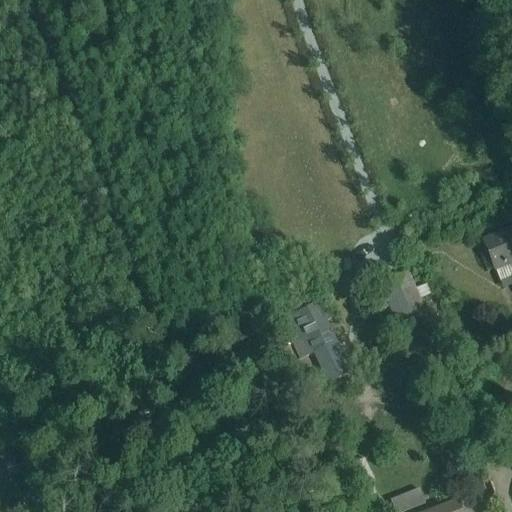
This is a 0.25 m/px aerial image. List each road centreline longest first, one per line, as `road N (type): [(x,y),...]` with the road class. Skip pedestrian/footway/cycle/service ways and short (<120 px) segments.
road 1 (residential): [(339,511),(305,448),(182,511)]
road 2 (residential): [(507,511),(441,359)]
